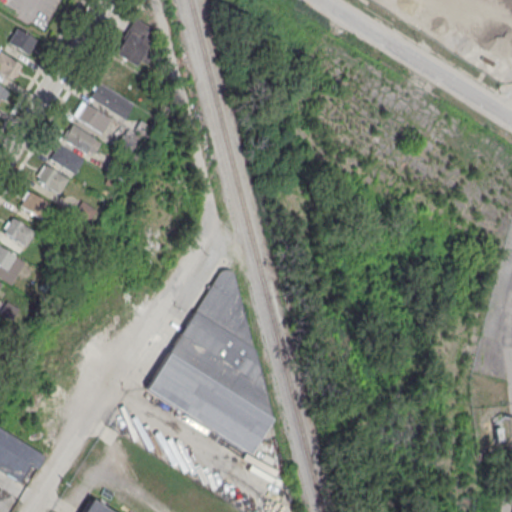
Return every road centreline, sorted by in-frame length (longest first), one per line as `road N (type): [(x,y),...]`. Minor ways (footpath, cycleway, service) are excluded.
road 1 (residential): [(195,167),(205,230),(27,511)]
road 2 (residential): [(511,121),(316,0)]
road 3 (residential): [(100,0),(0,161)]
